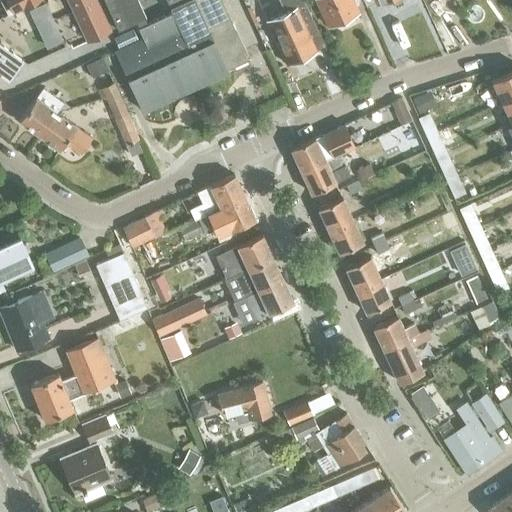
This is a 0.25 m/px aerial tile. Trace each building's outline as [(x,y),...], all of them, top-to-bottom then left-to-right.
[(13,0),(19,11),(36,0),(13,0)] [(97,0),(68,0),(88,45),(111,34),(97,0)] [(184,90),(152,20),(146,23),(144,18),(145,17),(137,0),(103,0),(118,30),(136,22),(138,26),(138,27),(143,38),(115,51),(142,110),(184,90)] [(152,20),(184,90),(226,71),(225,68),(248,57),(221,0),(183,0),(169,7),(171,11),(152,20)] [(316,49),(309,33),(319,28),(306,0),(282,0),(287,10),(266,20),(286,63),(316,49)] [(351,0),(316,0),(328,24),(357,11),(351,0)] [(0,76),(8,82),(23,62),(0,44),(0,76)] [(501,101),(511,96),(511,69),(491,79),(501,101)] [(102,88),(115,118),(126,113),(113,83),(102,88)] [(39,135),(56,112),(63,102),(42,87),(18,121),(39,135)] [(511,123),(511,122),(511,96),(501,101),(511,123)] [(56,112),(39,135),(59,150),(64,142),(80,153),(90,138),(74,127),(76,126),(56,112)] [(426,137),(437,131),(429,112),(417,117),(426,137)] [(436,158),(447,153),(437,131),(426,137),(436,158)] [(300,170),(339,152),(348,148),(343,138),(321,149),(315,136),(290,147),(300,170)] [(339,152),(300,170),(311,192),(335,181),(330,170),(345,163),(339,152)] [(445,179),(457,174),(447,153),(436,158),(445,179)] [(346,186),(358,180),(353,169),(341,176),(346,186)] [(220,207),(244,195),(234,173),(210,184),(220,207)] [(457,174),(445,179),(454,197),(465,192),(457,174)] [(358,180),(346,186),(349,193),(362,187),(358,180)] [(244,195),(220,207),(230,229),(254,218),(244,195)] [(328,229),(352,218),(342,195),(317,207),(328,229)] [(469,231),(481,225),(471,203),(459,208),(469,231)] [(197,217),(200,225),(213,220),(210,212),(197,217)] [(122,226),(132,247),(153,236),(143,215),(122,226)] [(352,218),(328,229),(338,252),(363,240),(352,218)] [(179,226),(184,239),(202,232),(196,219),(179,226)] [(386,226),(391,236),(407,229),(402,219),(386,226)] [(479,252),(490,247),(481,225),(469,231),(479,252)] [(373,244),(385,239),(381,230),(369,236),(373,244)] [(234,273),(272,255),(261,232),(214,254),(225,276),(233,272),(234,273)] [(0,291),(5,289),(0,278),(0,277),(30,264),(18,238),(0,246),(0,291)] [(44,253),(52,271),(85,255),(77,238),(44,253)] [(385,239),(373,244),(377,253),(389,247),(385,239)] [(489,273),(500,268),(490,247),(479,252),(489,273)] [(94,264),(118,319),(146,307),(122,252),(94,264)] [(256,289),(256,290),(282,278),(272,255),(234,273),(244,295),(245,294),(256,289)] [(355,289),(380,277),(370,255),(345,267),(355,289)] [(500,268),(489,273),(497,291),(508,286),(500,268)] [(149,279),(160,302),(170,297),(167,290),(169,289),(161,273),(149,279)] [(465,279),(476,302),(487,297),(476,274),(465,279)] [(380,277),(355,289),(366,311),(390,300),(380,277)] [(257,317),(267,312),(293,300),(282,278),(256,290),(256,289),(245,294),(252,310),(255,318),(257,317)] [(411,287),(415,296),(435,288),(431,279),(411,287)] [(401,304),(413,298),(409,289),(397,295),(401,304)] [(0,307),(0,315),(15,351),(47,337),(30,295),(0,307)] [(159,334),(206,313),(199,297),(166,312),(163,306),(149,313),(159,334)] [(413,298),(401,304),(405,313),(417,307),(413,298)] [(257,317),(255,318),(252,310),(243,314),(246,322),(257,317)] [(383,348),(418,332),(414,323),(403,328),(397,314),(372,326),(383,348)] [(418,332),(383,348),(393,370),(393,371),(399,381),(423,370),(412,346),(430,337),(426,328),(418,332)] [(72,408),(68,398),(113,380),(96,337),(65,349),(75,374),(60,380),(57,373),(29,385),(44,420),(72,408)] [(511,371),(511,372),(511,373),(511,392),(510,393),(504,384),(499,383),(494,387),(494,390),(500,400),(498,401),(511,421),(511,371)] [(249,418),(269,412),(260,380),(217,392),(223,414),(246,407),(249,418)] [(470,404),(488,430),(502,420),(485,394),(470,404)] [(283,410),(289,424),(312,415),(306,400),(283,410)] [(491,435),(488,437),(465,402),(455,408),(465,423),(443,438),(465,471),(500,449),(491,435)] [(360,443),(364,441),(345,412),(318,430),(313,416),(291,426),(264,438),(270,453),(278,450),(276,447),(297,438),(299,443),(305,439),(313,450),(322,445),(326,452),(312,461),(321,474),(363,447),(360,443)] [(85,501),(105,492),(100,481),(110,477),(93,438),(110,431),(104,417),(82,426),(91,445),(59,459),(73,492),(80,490),(85,501)] [(177,465),(188,473),(199,456),(188,448),(177,465)] [(351,478),(355,487),(376,478),(372,469),(351,478)] [(335,496),(355,487),(351,478),(331,487),(335,496)] [(368,499),(376,511),(405,511),(406,511),(388,485),(368,499)] [(314,504),(335,496),(331,487),(310,495),(314,504)] [(141,498),(146,510),(169,501),(165,489),(141,498)] [(491,511),(511,511),(511,497),(509,493),(488,507),(491,511)] [(292,511),(295,511),(314,504),(310,495),(289,504),(292,511)] [(376,511),(368,499),(347,511),(376,511)]
